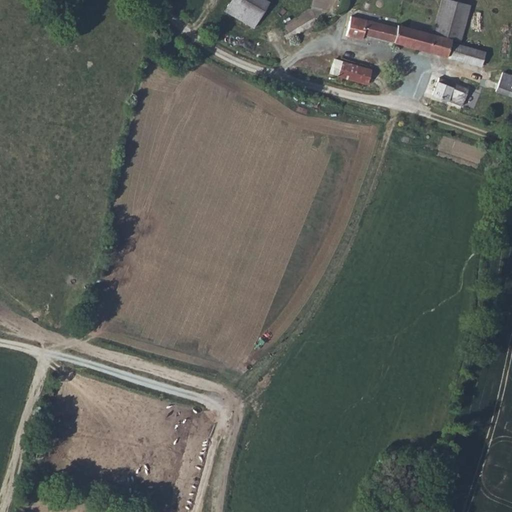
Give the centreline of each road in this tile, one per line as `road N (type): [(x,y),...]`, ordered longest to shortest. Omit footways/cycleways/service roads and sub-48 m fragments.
road 1 (track): [(394,105),(367,193),(320,298),(209,433),(191,511)]
road 2 (unclassified): [(154,0),(236,62),(425,113)]
